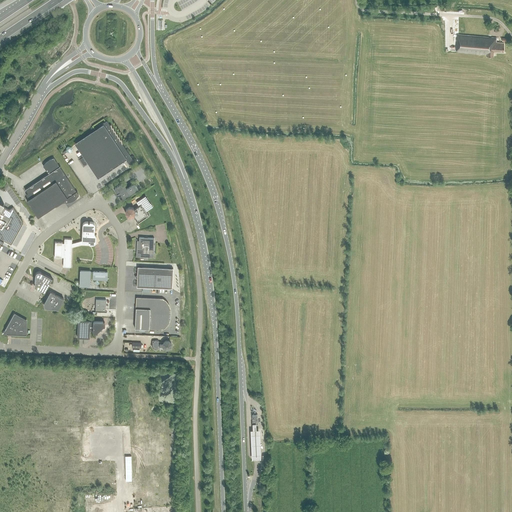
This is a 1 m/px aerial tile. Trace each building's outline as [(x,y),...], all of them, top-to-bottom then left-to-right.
[(503,53),(504,44),(496,43),(497,39),(458,34),(457,52),(481,54),(481,53),(487,54),(486,56),(493,57),(494,52),(503,53)] [(122,144),(121,140),(120,140),(119,136),(118,137),(117,133),(116,134),(115,131),(114,131),(113,128),(112,128),(111,125),(110,126),(107,121),(102,124),(103,126),(99,128),(121,162),(125,159),(129,165),(134,162),(122,144)] [(99,128),(76,144),(84,156),(79,159),(84,165),(88,162),(98,177),(121,162),(99,128)] [(56,181),(65,175),(54,158),(53,159),(52,159),(51,159),(50,159),(49,160),(50,161),(45,164),(50,172),(56,181)] [(44,189),(56,181),(50,172),(38,181),(44,189)] [(44,189),(42,190),(38,193),(49,210),(54,207),(67,198),(69,201),(74,198),(75,199),(76,199),(77,197),(78,197),(79,195),(65,175),(56,181),(44,189)] [(38,193),(42,190),(44,189),(38,181),(25,189),(29,195),(27,196),(29,199),(38,193)] [(123,199),(130,194),(138,189),(135,185),(137,184),(134,184),(126,189),(124,185),(123,186),(121,184),(115,187),(115,188),(115,189),(115,190),(117,193),(116,194),(120,195),(123,199)] [(38,218),(49,210),(38,193),(29,199),(27,201),(38,218)] [(146,211),(152,207),(145,196),(136,202),(139,206),(134,209),(133,208),(129,207),(126,209),(125,213),(127,216),(131,217),(133,216),(138,223),(149,216),(146,211)] [(4,206),(0,203),(0,238),(11,245),(23,223),(13,208),(9,210),(3,207),(4,206)] [(83,225),(83,226),(82,241),(77,242),(77,245),(81,244),(90,245),(92,245),(93,245),(94,244),(95,244),(95,243),(96,242),(96,241),(96,236),(94,233),(95,226),(95,225),(94,224),(94,223),(93,223),(92,222),(91,222),(87,222),(86,222),(85,222),(84,223),(83,223),(83,224),(83,225)] [(154,245),(154,238),(139,237),(139,241),(137,241),(136,257),(154,258),(154,245)] [(72,239),(64,239),(64,243),(63,243),(55,242),(54,258),(62,258),(62,257),(64,257),(63,267),(71,267),(72,247),(77,245),(77,242),(72,244),(72,239)] [(0,277),(2,278),(12,259),(0,251),(0,277)] [(137,287),(172,289),(173,269),(138,267),(137,287)] [(80,271),(80,286),(90,286),(90,276),(93,276),(93,280),(97,280),(100,283),(103,280),(107,280),(107,272),(93,271),(93,272),(90,272),(90,271),(80,271)] [(35,287),(44,292),(52,279),(41,272),(40,272),(39,272),(38,272),(37,272),(37,273),(36,273),(36,274),(35,275),(35,287)] [(64,299),(55,295),(52,293),(47,301),(46,300),(44,303),(44,304),(44,305),(44,306),(44,307),(45,307),(45,308),(46,308),(47,308),(59,309),(64,299)] [(162,299),(137,298),(136,308),(135,328),(157,330),(157,329),(161,330),(164,328),(167,325),(169,321),(170,317),(170,312),(170,308),(168,305),(166,302),(162,299)] [(105,312),(106,300),(96,299),(95,311),(95,312),(107,312),(105,312)] [(14,314),(5,330),(5,331),(5,332),(5,333),(5,334),(6,334),(7,334),(7,335),(26,335),(26,321),(14,314)] [(105,323),(104,322),(93,322),(90,322),(90,321),(78,321),(77,338),(89,338),(90,331),(93,332),(94,334),(98,334),(98,332),(103,327),(105,327),(105,323)] [(152,346),(154,349),(158,349),(160,347),(163,347),(165,350),(169,350),(171,347),(171,344),(169,341),(165,341),(163,343),(160,343),(158,341),(154,341),(152,343),(152,346)] [(249,431),(251,460),(260,460),(259,431),(255,431),(255,425),(253,425),(252,425),(252,431),(249,431)]
